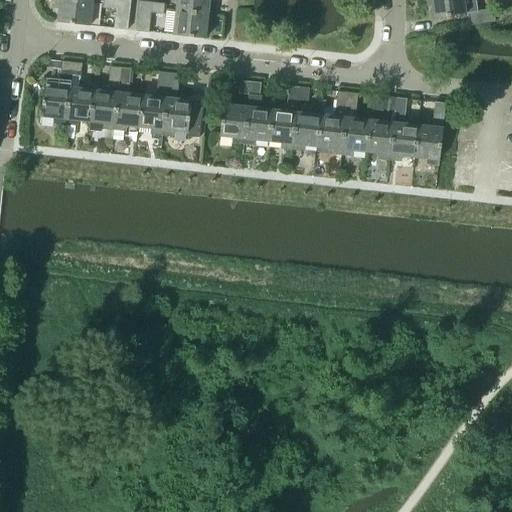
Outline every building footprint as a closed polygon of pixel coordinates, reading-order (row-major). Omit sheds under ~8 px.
[(74,0),(54,0),(54,8),(59,8),(57,23),(89,27),(92,2),(74,0)] [(104,0),(105,3),(104,9),(116,10),(117,0),(104,0)] [(117,0),(116,10),(114,29),(127,31),(131,1),(121,0),(117,0)] [(176,0),(176,11),(213,15),(214,6),(209,5),(209,0),(176,0)] [(474,0),(423,0),(425,7),(431,6),(433,19),(465,15),(469,14),(469,13),(476,12),(474,0)] [(138,2),(134,32),(148,33),(150,14),(151,3),(138,2)] [(152,4),(151,14),(162,15),(163,10),(163,5),(152,4)] [(476,12),(469,13),(469,14),(471,26),(494,23),(492,10),(476,12)] [(176,11),(173,36),(205,40),(206,25),(212,25),(213,15),(176,11)] [(61,63),(49,61),(48,69),(60,70),(61,63)] [(52,124),(64,125),(71,63),(61,62),(59,87),(44,85),(40,117),(53,118),(52,124)] [(71,63),(64,125),(76,127),(77,121),(90,122),(93,91),(79,89),(82,65),(71,63)] [(93,91),(90,122),(101,124),(101,129),(113,131),(120,69),(109,67),(107,92),(93,91)] [(120,69),(113,131),(125,132),(125,126),(138,128),(142,96),(127,94),(130,70),(120,69)] [(142,96),(138,128),(149,129),(149,135),(162,136),(168,74),(158,73),(155,98),(142,96)] [(168,74),(162,136),(173,137),(173,132),(186,133),(186,137),(198,138),(202,107),(189,105),(189,102),(175,100),(178,75),(168,74)] [(230,144),(243,145),(250,83),(239,82),(238,94),(248,95),(246,108),(222,105),(218,137),(231,138),(230,144)] [(250,83),(243,145),(254,147),(255,141),(267,142),(270,111),(257,109),(260,84),(250,83)] [(270,111),(267,142),(278,143),(278,149),(290,151),(297,88),(288,87),(285,112),(270,111)] [(297,88),(290,151),(302,152),(302,146),(315,147),(319,116),(295,113),(297,101),(307,102),(308,90),(297,88)] [(319,116),(315,147),(327,149),(327,155),(340,156),(347,94),(336,93),(333,118),(319,116)] [(347,94),(340,156),(351,158),(351,152),(365,153),(368,121),(354,120),(357,95),(347,94)] [(394,99),(385,98),(384,110),(393,112),(394,99)] [(395,99),(388,162),(399,163),(400,157),(413,158),(416,127),(402,125),(406,101),(395,99)] [(416,127),(413,158),(426,160),(425,166),(437,167),(444,105),(433,103),(431,128),(416,127)] [(375,160),(388,162),(392,124),(368,121),(365,153),(376,154),(375,160)]
